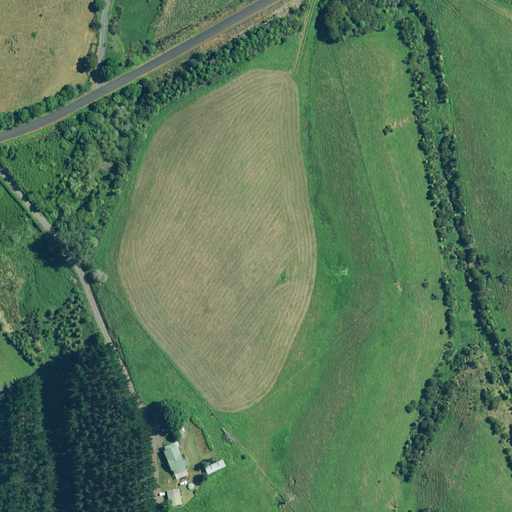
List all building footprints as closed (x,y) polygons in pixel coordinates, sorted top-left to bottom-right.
[(184,437),(182,427),(175,429),(178,439),(184,437)] [(182,460),(174,442),(161,448),(175,480),(188,474),(185,467),(189,466),(185,458),(182,460)] [(224,466),(221,460),(204,469),(207,475),(224,466)] [(191,482),(185,485),(189,490),(194,486),(191,482)] [(182,503),(178,489),(166,492),(170,507),(182,503)]
